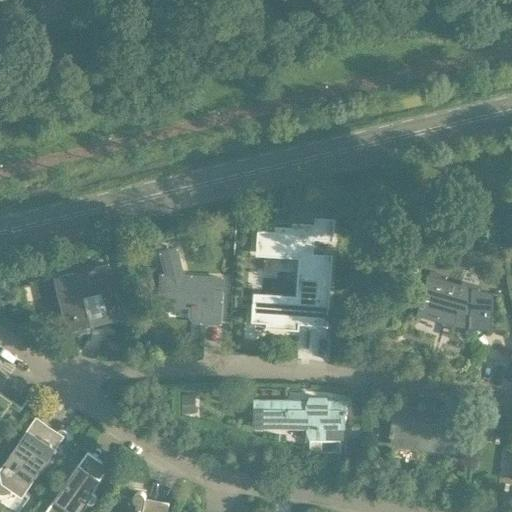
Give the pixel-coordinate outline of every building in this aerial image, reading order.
[(253,296),(251,322),(266,323),(266,327),(265,327),(265,328),(299,331),(299,325),(299,321),(326,323),(326,326),(326,327),(328,327),(332,254),(313,253),(314,239),(333,240),(335,218),(314,217),(314,223),(292,222),(292,223),(292,227),(274,226),(274,227),(275,227),(274,231),(257,230),(256,252),(302,255),(299,299),(253,296)] [(137,242),(136,263),(149,263),(149,254),(154,254),(155,242),(137,242)] [(221,294),(222,278),(183,275),(175,248),(162,251),(168,276),(163,276),(163,284),(160,284),(160,298),(162,298),(162,306),(185,307),(185,309),(189,310),(188,317),(193,324),(221,325),(221,294)] [(121,319),(119,310),(120,310),(109,264),(95,267),(96,273),(75,278),(74,273),(60,276),(60,278),(55,279),(67,332),(121,319)] [(429,277),(420,312),(456,322),(459,314),(471,317),(471,331),(493,330),(494,295),(481,294),(481,291),(429,277)] [(127,346),(128,330),(110,324),(107,339),(127,346)] [(343,428),(344,414),(346,414),(346,402),(327,401),(326,399),(308,399),(308,404),(301,404),(301,401),(254,401),(254,387),(240,387),(240,429),(304,429),(304,435),(307,443),(338,444),(341,432),(342,432),(342,428),(343,428)] [(0,419),(12,402),(0,393),(0,419)] [(193,397),(181,397),(181,414),(193,414),(193,397)] [(388,433),(387,440),(389,440),(389,447),(445,455),(446,448),(458,450),(463,416),(395,406),(391,434),(388,433)] [(37,419),(34,423),(1,472),(2,475),(1,475),(0,475),(0,491),(1,492),(3,492),(4,493),(5,492),(7,492),(7,491),(9,490),(10,488),(10,487),(21,495),(39,469),(39,468),(43,461),(42,460),(46,454),(48,455),(61,436),(56,432),(56,433),(37,419)] [(351,428),(351,439),(364,440),(364,428),(351,428)] [(348,439),(347,461),(363,461),(364,440),(351,439),(348,439)] [(462,448),(460,466),(469,467),(471,449),(462,448)] [(87,451),(78,464),(45,511),(81,511),(87,503),(88,503),(89,504),(90,504),(92,504),(93,504),(95,503),(95,502),(96,501),(96,500),(96,498),(96,497),(95,496),(95,495),(94,494),(91,492),(94,487),(96,488),(97,488),(98,488),(99,487),(100,486),(100,485),(100,484),(100,483),(100,482),(99,481),(109,466),(87,451)] [(167,511),(169,503),(145,499),(145,497),(145,496),(144,494),(142,493),(141,492),(140,492),(139,492),(137,492),(135,493),(134,494),(133,495),(133,496),(133,498),(130,511),(126,511),(125,511),(167,511)]
